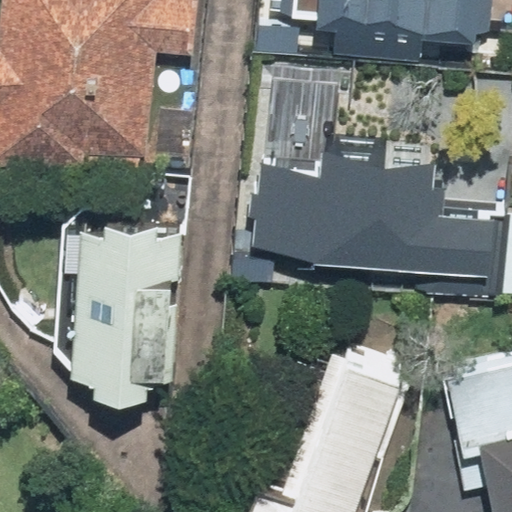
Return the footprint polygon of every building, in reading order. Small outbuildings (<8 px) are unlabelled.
[(12,0),(0,124),(0,128),(160,144),(170,41),(201,44),(205,0),(12,0)] [(347,0),(345,40),(434,45),(436,16),(498,20),(498,0),(347,0)] [(311,149),(268,147),(264,228),(424,236),(422,271),(511,277),(511,194),(448,189),(451,129),(349,124),(350,114),(313,112),(311,149)] [(188,349),(197,214),(172,213),(174,189),(94,184),(69,209),(62,325),(76,348),(109,350),(108,363),(160,366),(161,347),(188,349)] [(361,511),(365,501),(372,504),(387,461),(380,458),(415,356),(342,331),(293,472),(268,463),(251,511),(361,511)] [(511,511),(511,344),(461,354),(473,424),(464,426),(473,476),(501,471),(508,511),(511,511)]
